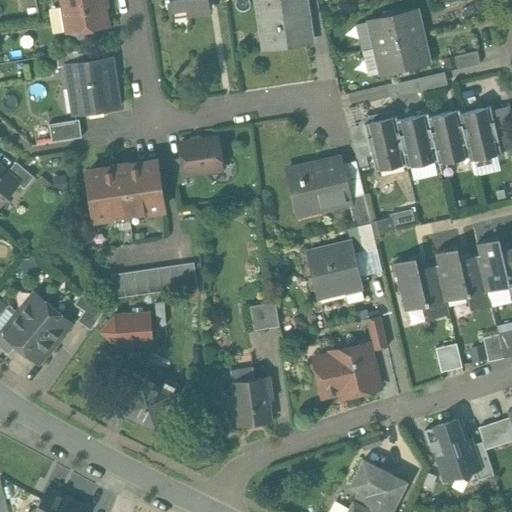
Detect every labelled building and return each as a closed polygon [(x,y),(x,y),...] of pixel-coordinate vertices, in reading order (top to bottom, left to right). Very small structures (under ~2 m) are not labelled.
[(63,0),(68,32),(72,32),(72,33),(79,38),(86,37),(90,30),(90,29),(107,26),(104,8),(106,6),(105,0),(63,0)] [(208,0),(167,0),(170,15),(172,15),(172,12),(187,9),(187,13),(210,9),(208,0)] [(305,0),(257,0),(262,32),(270,31),(273,49),(310,43),(304,6),(306,6),(305,0)] [(416,9),(369,20),(376,47),(423,36),(416,9)] [(423,36),(376,47),(382,75),(429,64),(423,36)] [(82,50),(56,55),(58,67),(66,66),(66,65),(84,62),(82,50)] [(478,51),(454,57),(457,69),(481,64),(478,51)] [(84,62),(66,65),(66,66),(74,114),(119,107),(112,58),(84,62)] [(418,79),(409,81),(412,93),(422,91),(418,79)] [(409,81),(388,86),(392,98),(412,93),(409,81)] [(460,114),(470,157),(469,157),(470,161),(502,154),(502,152),(495,124),(491,107),(460,114)] [(349,128),(365,124),(361,108),(345,112),(349,128)] [(429,117),(428,117),(439,160),(438,161),(439,164),(469,157),(470,157),(460,114),(460,110),(429,117)] [(398,120),(397,121),(407,164),(406,164),(407,168),(438,161),(439,160),(428,117),(429,117),(428,113),(398,120)] [(397,117),(365,124),(376,171),(406,164),(407,164),(397,121),(398,120),(397,117)] [(79,119),(49,124),(52,142),(82,137),(79,119)] [(511,120),(495,124),(502,152),(511,149),(511,120)] [(217,138),(181,143),(183,158),(185,175),(187,175),(222,170),(217,138)] [(183,158),(171,160),(175,184),(188,182),(187,175),(185,175),(183,158)] [(35,177),(16,162),(7,173),(18,183),(25,189),(35,177)] [(158,162),(129,167),(128,163),(115,165),(116,169),(87,173),(94,219),(128,213),(129,219),(131,219),(130,213),(165,208),(158,162)] [(343,164),(313,171),(312,163),(287,169),(296,210),(319,205),(321,211),(350,204),(352,203),(351,197),(343,164)] [(7,173),(0,167),(0,204),(18,183),(7,173)] [(364,194),(351,197),(352,203),(350,204),(355,227),(357,227),(371,223),(371,221),(364,194)] [(392,217),(371,221),(371,223),(374,234),(394,230),(392,217)] [(371,223),(357,227),(363,253),(377,249),(374,234),(371,223)] [(441,249),(460,247),(459,230),(439,232),(441,249)] [(509,286),(502,250),(499,238),(477,243),(480,255),(488,291),(509,286)] [(351,242),(307,252),(317,292),(361,282),(351,242)] [(511,247),(502,250),(509,286),(511,299),(511,247)] [(480,255),(460,260),(458,248),(436,253),(438,265),(447,301),(468,296),(470,309),(491,304),(488,291),(480,255)] [(416,257),(394,263),(405,310),(426,306),(429,318),(450,314),(447,301),(438,265),(419,269),(416,257)] [(194,263),(111,275),(114,299),(197,286),(194,263)] [(70,322),(36,294),(20,314),(54,342),(70,322)] [(104,310),(81,294),(75,304),(84,311),(78,321),(91,330),(104,310)] [(249,307),(252,330),(278,326),(275,303),(249,307)] [(54,342),(20,314),(3,333),(3,334),(17,345),(37,362),(54,342)] [(143,315),(115,317),(103,332),(118,345),(145,343),(143,315)] [(381,316),(367,319),(374,349),(388,346),(381,316)] [(17,345),(3,334),(3,333),(0,330),(0,347),(9,355),(17,345)] [(511,330),(498,334),(504,358),(511,355),(511,330)] [(498,334),(484,337),(489,361),(504,358),(498,334)] [(369,343),(331,352),(333,359),(316,363),(323,396),(341,392),(342,397),(344,396),(344,395),(376,387),(377,388),(379,388),(369,343)] [(457,343),(436,348),(442,372),(462,367),(457,343)] [(163,388),(140,377),(124,411),(126,412),(126,418),(136,423),(141,420),(156,427),(177,384),(167,380),(163,388)] [(269,377),(233,382),(239,425),(271,421),(268,401),(272,401),(269,377)] [(511,440),(505,419),(479,427),(486,449),(511,440)] [(457,420),(429,429),(446,479),(479,468),(469,439),(464,441),(457,420)] [(414,465),(373,443),(364,460),(406,482),(414,465)] [(406,482),(364,460),(350,487),(358,491),(359,490),(379,501),(380,499),(394,507),(407,483),(406,482)] [(478,473),(443,481),(447,498),(482,490),(478,473)] [(84,511),(87,508),(47,488),(35,511),(84,511)] [(358,491),(347,511),(391,511),(394,507),(380,499),(379,501),(359,490),(358,491)] [(505,511),(503,500),(472,506),(472,511),(505,511)]
